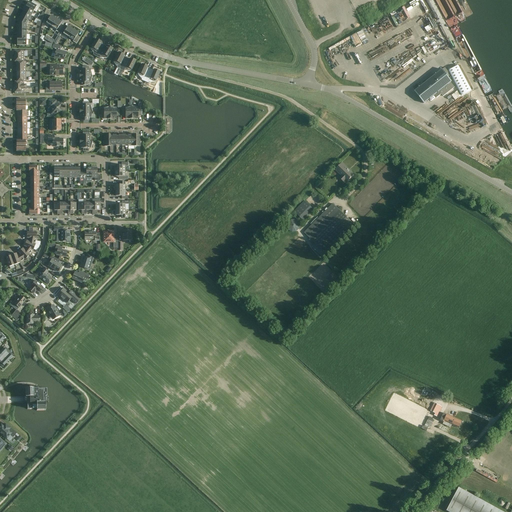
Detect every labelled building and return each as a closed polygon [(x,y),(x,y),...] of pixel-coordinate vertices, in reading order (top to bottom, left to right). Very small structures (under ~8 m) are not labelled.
[(26,7),(34,11),(36,6),(39,7),(40,5),(33,0),(31,3),(28,2),(26,7)] [(23,11),(31,16),(34,11),(26,7),(23,11)] [(20,16),(28,20),(31,16),(23,11),(20,16)] [(44,20),(43,22),(42,26),(44,26),(46,23),(51,26),(56,19),(51,15),(49,18),(46,16),(44,20)] [(17,22),(26,24),(28,20),(20,16),(18,20),(18,22),(17,22)] [(56,19),(51,26),(56,30),(54,33),(58,35),(59,33),(63,27),(60,25),(61,22),(56,19)] [(443,32),(448,30),(445,24),(440,27),(443,32)] [(58,35),(57,35),(61,38),(63,34),(68,37),(73,29),(68,26),(66,29),(63,27),(59,33),(58,35)] [(78,33),(73,29),(68,37),(73,40),(73,41),(76,44),(80,37),(77,35),(78,33)] [(351,51),(365,44),(365,45),(368,44),(368,43),(370,42),(364,31),(346,41),(349,47),(351,51)] [(435,53),(447,48),(446,45),(447,44),(442,31),(423,39),(425,45),(424,45),(428,54),(435,51),(435,53)] [(45,39),(52,43),(55,39),(47,35),(45,39)] [(103,45),(100,43),(101,42),(100,41),(99,41),(99,40),(97,39),(96,39),(90,49),(93,54),(93,55),(96,57),(103,45)] [(54,57),(59,59),(64,60),(66,52),(60,51),(61,47),(53,45),(52,48),(56,49),(54,57)] [(106,47),(103,45),(96,57),(100,59),(100,58),(106,58),(106,59),(112,49),(112,48),(109,47),(107,46),(106,47)] [(124,55),(122,54),(122,53),(119,52),(119,53),(118,52),(113,62),(114,62),(117,67),(117,68),(120,70),(126,58),(123,56),(124,55)] [(366,54),(368,60),(377,58),(376,52),(366,54)] [(413,56),(408,58),(412,66),(417,63),(413,56)] [(130,58),(130,60),(126,58),(120,70),(124,72),(124,71),(130,71),(136,61),(135,61),(135,60),(133,59),(132,59),(130,58)] [(455,62),(447,67),(462,95),(471,91),(455,62)] [(141,80),(145,82),(150,69),(147,68),(147,66),(145,65),(143,64),(142,64),(137,74),(138,75),(142,79),(141,80)] [(52,65),(50,65),(50,75),(62,75),(62,68),(57,68),(57,65),(52,65)] [(81,76),(92,76),(90,70),(89,70),(88,67),(82,67),(82,70),(79,70),(79,74),(81,74),(81,76)] [(154,71),(150,69),(145,82),(148,83),(149,82),(155,82),(160,72),(159,72),(159,71),(156,70),(154,69),(154,71)] [(442,69),(418,88),(415,91),(424,103),(451,81),(442,69)] [(92,76),(81,76),(81,78),(79,78),(79,82),(82,82),(82,85),(88,85),(89,82),(91,82),(92,76)] [(47,83),(47,90),(46,90),(46,93),(52,93),(52,90),(62,90),(61,82),(50,82),(50,83),(47,83)] [(17,111),(25,111),(25,110),(25,100),(16,100),(16,111),(17,111)] [(52,113),(57,113),(57,114),(62,114),(62,108),(61,108),(61,104),(56,104),(56,101),(49,101),(49,108),(52,108),(52,113)] [(81,111),(93,111),(92,111),(91,105),(89,105),(88,102),(82,102),(82,105),(79,105),(80,109),(81,109),(81,111)] [(108,117),(110,117),(110,106),(104,108),(104,109),(100,110),(100,116),(104,116),(104,119),(108,119),(108,117)] [(110,106),(110,117),(112,117),(112,119),(116,119),(116,116),(119,116),(119,110),(116,109),(116,108),(110,106)] [(132,117),(131,106),(125,107),(125,109),(122,110),(122,116),(125,116),(125,119),(129,119),(129,117),(132,117)] [(131,106),(132,117),(134,117),(134,119),(138,119),(138,116),(141,116),(141,110),(138,109),(138,107),(132,106),(131,106)] [(93,111),(81,111),(81,114),(80,114),(80,118),(83,118),(83,121),(88,121),(89,118),(91,118),(92,112),(93,112),(93,111)] [(487,123),(480,113),(477,116),(483,126),(487,123)] [(52,120),(52,131),(61,131),(61,120),(53,120),(52,120)] [(81,140),(81,142),(93,142),(92,142),(91,136),(89,136),(88,132),(83,132),(83,136),(80,136),(80,139),(81,140)] [(54,139),(54,135),(48,135),(48,142),(52,142),(53,143),(53,147),(63,147),(63,139),(54,139)] [(16,151),(25,151),(25,141),(25,140),(17,140),(16,140),(16,151)] [(93,142),(81,142),(81,144),(80,144),(80,148),(83,148),(83,151),(89,151),(89,148),(91,148),(92,142),(93,142)] [(128,162),(126,162),(121,162),(121,165),(115,165),(116,171),(125,171),(125,166),(128,166),(128,162)] [(345,180),(347,182),(354,175),(342,163),(335,170),(341,176),(339,178),(343,182),(345,180)] [(83,182),(83,175),(80,175),(80,168),(74,168),(74,178),(80,178),(80,181),(80,182),(83,182)] [(83,175),(83,182),(86,182),(86,181),(86,178),(91,178),(91,168),(86,168),(86,175),(83,175)] [(94,181),(95,181),(100,181),(100,175),(97,175),(97,168),(91,168),(91,178),(94,178),(94,181)] [(119,180),(124,180),(128,180),(128,176),(125,176),(125,171),(116,171),(116,177),(119,177),(119,180)] [(116,185),(116,190),(125,190),(125,185),(128,185),(128,182),(124,182),(119,182),(119,185),(116,185)] [(125,190),(116,190),(116,196),(122,196),(122,199),(128,199),(128,196),(125,196),(125,190)] [(122,204),(116,204),(116,210),(125,210),(128,210),(128,201),(122,201),(122,204)] [(303,220),(314,210),(305,201),(294,212),(303,220)] [(326,254),(354,225),(339,210),(333,204),(304,233),(311,239),(315,244),(311,247),(322,258),(325,254),(326,254)] [(125,210),(116,210),(116,215),(122,215),(122,218),(128,218),(128,215),(125,215),(125,210)] [(297,233),(302,223),(293,218),(288,227),(292,229),(291,230),(297,233)] [(53,231),(57,231),(57,242),(61,242),(66,242),(67,242),(69,242),(70,241),(70,238),(69,238),(69,230),(63,230),(63,227),(53,227),(53,231)] [(122,234),(122,239),(122,240),(131,240),(131,235),(131,230),(123,230),(123,234),(122,234)] [(114,242),(114,249),(117,249),(117,243),(117,239),(114,239),(113,231),(108,231),(108,232),(103,232),(104,242),(114,242)] [(29,242),(35,244),(36,238),(36,232),(27,232),(27,238),(29,238),(29,242)] [(96,232),(85,232),(85,239),(95,239),(95,241),(99,241),(99,234),(96,234),(96,232)] [(24,250),(29,255),(33,250),(35,245),(35,244),(29,242),(26,241),(24,246),(26,247),(24,250)] [(62,247),(57,246),(56,246),(55,250),(57,251),(56,255),(66,257),(67,251),(61,250),(62,247)] [(24,250),(23,248),(18,252),(20,254),(17,256),(19,262),(25,259),(29,255),(24,250)] [(17,256),(16,254),(11,255),(14,265),(20,263),(19,262),(17,256)] [(80,267),(85,268),(89,270),(93,256),(87,254),(86,258),(82,256),(80,262),(81,263),(80,267)] [(14,265),(11,255),(6,257),(9,267),(14,265)] [(48,266),(53,269),(58,272),(62,265),(58,263),(60,260),(51,256),(47,262),(50,263),(48,266)] [(39,277),(44,281),(48,284),(52,279),(47,274),(49,272),(44,268),(41,271),(43,272),(39,277)] [(72,279),(76,281),(81,283),(84,277),(88,278),(89,275),(81,272),(79,274),(75,272),(72,279)] [(32,286),(28,290),(33,294),(36,290),(38,292),(42,287),(35,281),(31,286),(32,286)] [(81,299),(75,294),(71,290),(69,293),(63,288),(58,295),(67,303),(70,299),(72,300),(76,304),(81,299)] [(19,312),(21,311),(24,307),(21,305),(26,300),(21,296),(18,300),(14,304),(17,306),(15,309),(19,312)] [(46,309),(49,313),(53,320),(60,316),(57,311),(54,306),(53,307),(52,306),(46,309)] [(11,316),(17,321),(22,316),(15,311),(11,316)] [(26,314),(26,319),(26,324),(34,324),(34,322),(39,322),(40,321),(40,316),(34,316),(34,315),(26,314)] [(3,349),(0,352),(0,354),(3,358),(9,352),(8,350),(6,352),(3,349)] [(9,352),(3,358),(8,362),(12,357),(9,355),(10,353),(9,352)] [(34,389),(34,388),(25,388),(25,397),(27,397),(27,402),(27,403),(27,409),(36,409),(37,411),(46,410),(45,396),(47,396),(46,389),(34,389)] [(434,403),(430,411),(435,413),(434,415),(437,417),(442,407),(434,403)] [(466,413),(464,418),(475,424),(477,418),(470,415),(468,414),(466,413)] [(427,420),(424,426),(430,429),(434,420),(433,419),(433,418),(429,416),(427,420)] [(441,416),(438,422),(443,425),(443,424),(449,427),(451,424),(459,428),(462,422),(455,418),(451,417),(449,420),(441,416)] [(5,424),(3,426),(1,425),(0,425),(0,433),(6,438),(10,434),(13,437),(16,433),(5,424)] [(447,511),(448,511),(504,511),(459,488),(447,511)]
